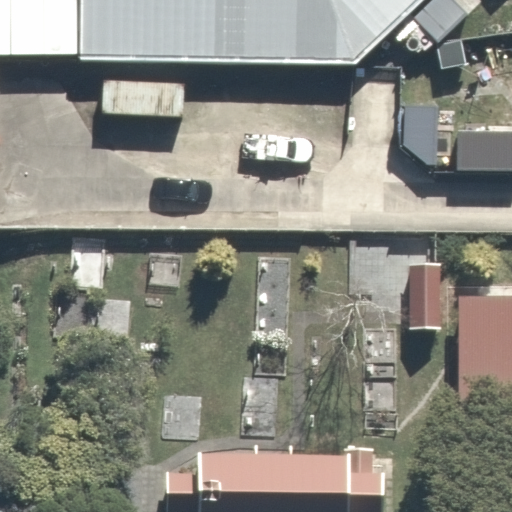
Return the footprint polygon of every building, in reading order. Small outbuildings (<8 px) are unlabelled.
[(411,0),(65,0),(65,59),(343,63),(411,0)] [(439,45),(467,18),(449,0),(435,0),(414,19),(439,45)] [(439,110),(406,109),(404,148),(428,167),(437,167),(439,110)] [(432,264),(406,265),(406,277),(406,313),(406,320),(406,329),(439,329),(439,264),(432,264)] [(383,511),(384,472),(370,472),(370,464),(370,447),(363,447),(339,446),(339,453),(192,450),(191,472),(165,472),(164,492),(163,511),(383,511)]
